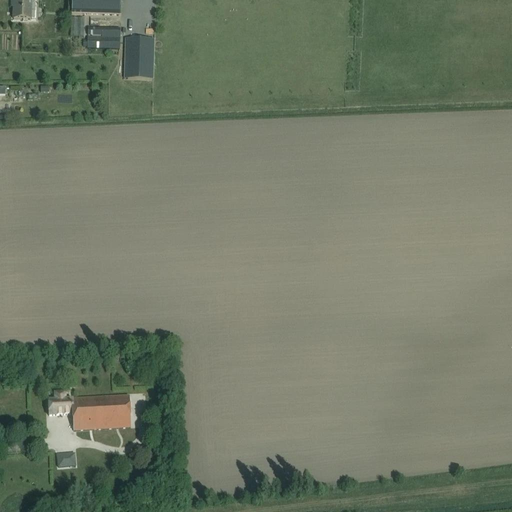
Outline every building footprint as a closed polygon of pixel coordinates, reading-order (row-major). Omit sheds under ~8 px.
[(30,0),(10,0),(11,1),(14,2),(13,20),(29,21),(30,0)] [(71,0),(71,15),(81,15),(120,16),(120,0),(71,0)] [(88,29),(87,37),(102,37),(102,38),(87,38),(87,42),(83,41),(83,49),(87,49),(87,50),(119,50),(120,30),(88,29)] [(125,39),(123,80),(153,81),(154,40),(125,39)] [(73,433),(83,432),(131,430),(129,398),(65,401),(64,394),(54,394),(54,401),(48,401),(48,417),(72,416),(73,433)]
